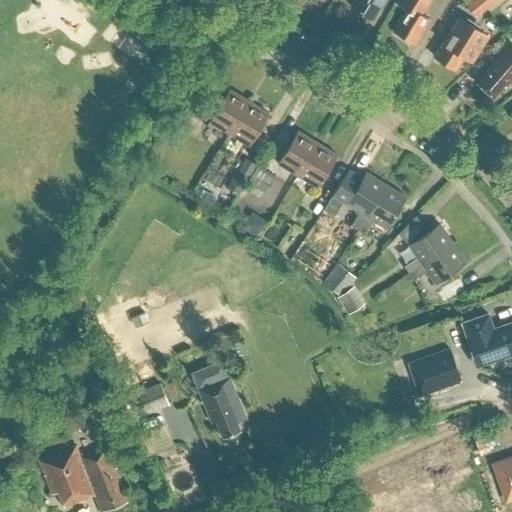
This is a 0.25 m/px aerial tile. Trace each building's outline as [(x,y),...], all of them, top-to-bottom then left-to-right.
[(371,18),(378,6),(381,7),(385,0),(353,0),(350,6),(371,18)] [(398,0),(397,3),(405,8),(392,31),(413,44),(427,20),(421,16),(428,0),(398,0)] [(468,0),(463,4),(474,17),(495,0),(468,0)] [(450,31),(434,56),(454,69),(462,57),(472,63),(489,37),(479,30),(479,29),(461,17),(451,32),(450,31)] [(487,71),(477,83),(492,96),(504,83),(506,85),(511,77),(511,31),(508,35),(506,33),(491,47),(498,55),(485,70),(487,71)] [(249,101),(228,89),(209,122),(229,134),(249,101)] [(269,113),(249,101),(229,134),(249,146),(269,113)] [(173,145),(175,146),(185,152),(199,130),(187,123),(173,145)] [(317,142),(297,130),(277,163),(297,175),(317,142)] [(317,142),(297,175),(317,187),(337,155),(317,142)] [(224,187),(236,195),(255,166),(243,158),(224,187)] [(272,175),(256,165),(246,181),(262,191),(272,175)] [(365,172),(361,178),(347,169),(323,210),(333,215),(340,203),(357,213),(350,225),(357,229),(385,184),(365,172)] [(405,197),(385,184),(357,229),(364,234),(373,220),(386,228),(405,197)] [(438,223),(426,231),(413,216),(385,247),(390,256),(408,244),(417,257),(404,266),(408,272),(452,242),(438,223)] [(452,242),(408,272),(413,279),(426,270),(435,283),(465,262),(452,242)] [(308,268),(322,277),(331,265),(317,255),(308,268)] [(323,282),(324,283),(339,295),(354,277),(338,264),(323,282)] [(432,291),(440,305),(465,291),(457,277),(432,291)] [(335,298),(346,314),(363,303),(352,287),(335,298)] [(133,326),(149,320),(145,311),(130,317),(133,326)] [(511,353),(511,321),(492,328),(487,312),(460,322),(476,366),(511,353)] [(448,349),(408,363),(419,395),(459,381),(448,349)] [(244,416),(228,377),(198,389),(210,420),(215,419),(222,436),(238,430),(234,420),(244,416)] [(127,395),(136,417),(166,405),(157,383),(127,395)] [(79,456),(75,446),(38,461),(42,471),(44,470),(46,474),(44,474),(52,493),(57,491),(63,506),(94,493),(101,510),(124,500),(116,480),(120,479),(106,445),(79,456)] [(511,456),(491,464),(503,497),(511,493),(511,456)] [(0,480),(23,470),(18,458),(0,465),(0,480)] [(451,511),(477,511),(465,474),(441,483),(451,511)] [(418,491),(425,511),(451,511),(441,483),(418,491)] [(425,511),(418,491),(395,499),(399,511),(425,511)]
